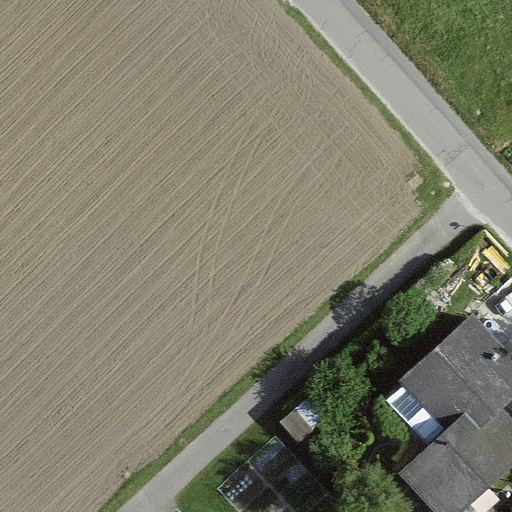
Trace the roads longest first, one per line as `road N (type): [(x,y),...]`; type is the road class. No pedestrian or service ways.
road 1 (residential): [(475,188),(129,511)]
road 2 (residential): [(300,0),(475,188)]
